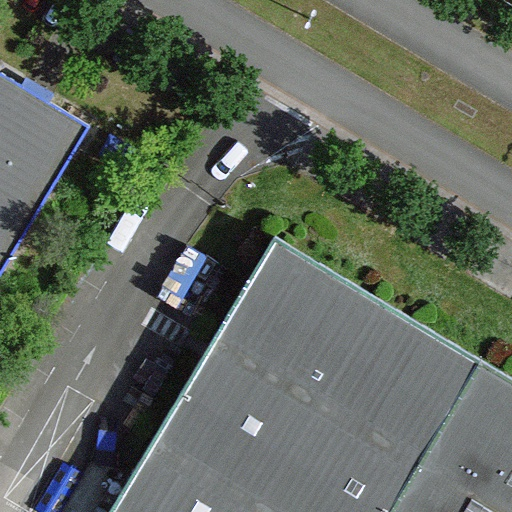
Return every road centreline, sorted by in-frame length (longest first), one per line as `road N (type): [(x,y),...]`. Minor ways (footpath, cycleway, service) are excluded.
road 1 (unclassified): [(340,83),(511,185)]
road 2 (unclassified): [(198,0),(340,83)]
